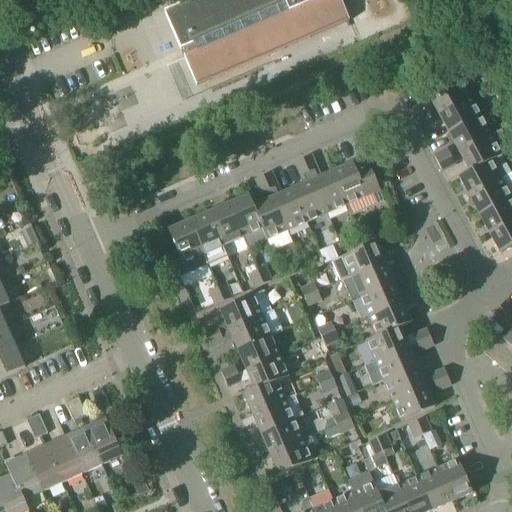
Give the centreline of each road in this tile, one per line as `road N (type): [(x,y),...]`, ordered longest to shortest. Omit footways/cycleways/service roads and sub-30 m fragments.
road 1 (residential): [(500,511),(499,470),(443,329),(473,303),(482,283),(391,109),(80,233)]
road 2 (residential): [(80,233),(0,45)]
road 3 (residential): [(202,511),(134,357)]
road 4 (residential): [(134,357),(0,418)]
road 5 (residential): [(134,357),(80,233)]
